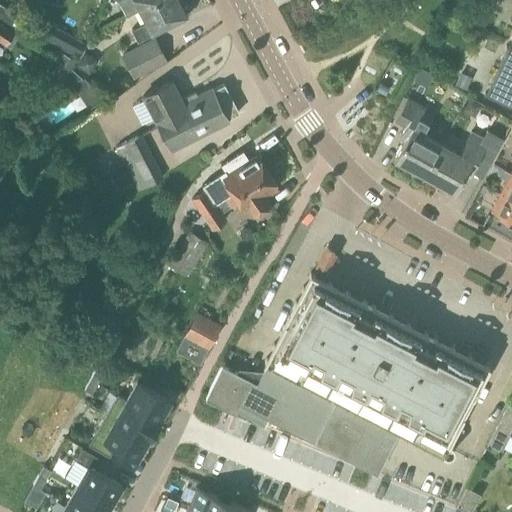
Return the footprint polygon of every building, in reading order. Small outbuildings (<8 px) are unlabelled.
[(115,0),(116,1),(124,17),(139,8),(139,7),(152,0),(115,0)] [(152,0),(139,7),(139,8),(146,22),(131,30),(137,42),(153,33),(153,34),(187,16),(178,0),(152,0)] [(0,40),(10,47),(28,21),(0,3),(0,40)] [(43,41),(59,49),(65,52),(76,58),(84,43),(51,26),(43,41)] [(156,38),(124,55),(136,77),(167,61),(156,38)] [(511,38),(486,93),(511,105),(511,38)] [(45,73),(62,83),(73,66),(76,58),(65,52),(59,49),(45,73)] [(167,109),(192,96),(191,94),(180,99),(171,80),(142,95),(156,122),(161,120),(163,124),(172,120),(167,109)] [(386,94),(390,87),(381,82),(377,89),(386,94)] [(161,120),(156,122),(171,150),(228,121),(227,118),(238,112),(223,84),(212,90),(211,87),(192,96),(167,109),(172,120),(163,124),(161,120)] [(425,176),(442,144),(424,135),(436,113),(408,98),(396,120),(407,126),(401,137),(405,139),(394,159),(425,176)] [(469,99),(462,110),(474,118),(481,106),(469,99)] [(125,164),(149,151),(140,133),(116,146),(125,164)] [(442,144),(425,176),(455,192),(466,173),(471,176),(489,142),(472,133),(460,154),(442,144)] [(9,147),(0,162),(11,168),(19,153),(9,147)] [(138,189),(152,181),(162,176),(149,151),(125,164),(138,189)] [(266,170),(256,154),(222,177),(205,189),(204,188),(191,197),(195,204),(188,209),(196,220),(203,215),(201,213),(215,204),(215,205),(225,198),(224,196),(266,170)] [(278,186),(266,170),(224,196),(225,198),(231,205),(239,201),(244,207),(250,203),(258,212),(271,203),(265,195),(278,186)] [(511,177),(511,176),(501,194),(511,199),(511,177)] [(511,199),(501,194),(492,210),(511,221),(511,199)] [(203,215),(212,228),(225,219),(215,205),(215,204),(201,213),(203,215)] [(207,242),(190,231),(169,262),(183,271),(196,251),(199,253),(207,242)] [(334,251),(327,247),(317,266),(324,270),(334,251)] [(133,252),(124,269),(141,278),(150,261),(133,252)] [(221,365),(205,396),(235,412),(240,401),(314,439),(376,471),(390,444),(397,430),(404,416),(448,438),(455,424),(458,426),(475,394),(472,392),(483,370),(399,326),(309,280),(299,300),(296,299),(281,328),(279,332),(282,333),(276,344),(273,342),(271,346),(274,348),(269,358),(266,356),(264,360),(267,362),(265,365),(256,383),(244,376),(239,374),(221,365)] [(191,323),(176,350),(200,363),(214,336),(220,324),(197,312),(191,323)] [(133,320),(112,355),(144,374),(165,340),(133,320)] [(103,373),(95,369),(90,379),(97,383),(103,373)] [(90,379),(84,389),(92,393),(97,383),(90,379)] [(137,379),(126,398),(160,418),(171,399),(137,379)] [(118,393),(106,413),(148,438),(160,418),(126,398),(118,393)] [(511,434),(511,406),(507,404),(486,446),(499,453),(509,433),(511,434)] [(19,417),(5,410),(0,420),(0,488),(15,496),(41,443),(13,429),(19,417)] [(106,413),(89,443),(109,455),(115,444),(137,457),(148,438),(106,413)] [(82,447),(75,459),(87,466),(77,484),(110,503),(122,484),(96,469),(103,459),(82,447)] [(38,474),(33,484),(40,488),(46,478),(38,474)] [(33,484),(28,494),(35,498),(40,488),(33,484)] [(77,484),(65,503),(81,511),(105,511),(110,503),(77,484)] [(481,492),(466,485),(455,506),(470,511),(481,492)] [(196,486),(187,509),(194,511),(218,511),(225,498),(196,486)] [(168,496),(164,504),(175,508),(178,501),(168,496)] [(225,498),(218,511),(252,511),(253,509),(225,498)] [(81,511),(65,503),(60,511),(81,511)]
